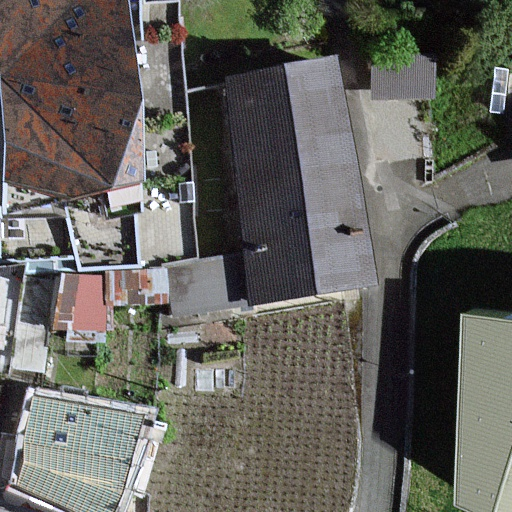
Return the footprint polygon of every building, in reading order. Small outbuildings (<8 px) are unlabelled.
[(115,0),(0,0),(0,197),(41,197),(118,196),(115,0)] [(371,83),(427,85),(429,57),(372,54),(371,83)] [(185,92),(196,265),(168,270),(175,317),(253,304),(263,303),(355,288),(336,167),(321,71),(185,92)] [(49,317),(96,319),(99,268),(51,265),(49,317)] [(511,511),(511,318),(475,314),(465,503),(484,511),(511,511)] [(48,511),(101,511),(130,423),(30,402),(4,490),(48,511)]
